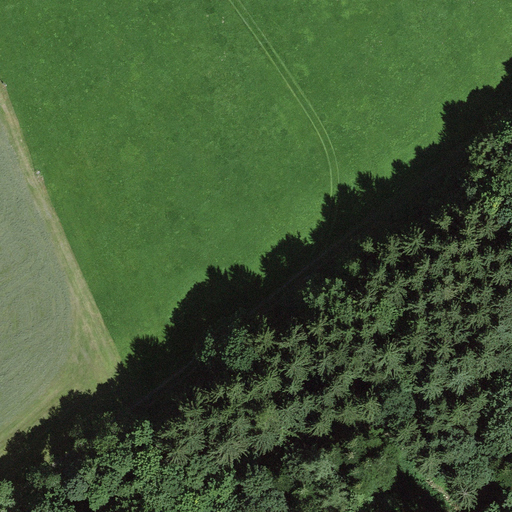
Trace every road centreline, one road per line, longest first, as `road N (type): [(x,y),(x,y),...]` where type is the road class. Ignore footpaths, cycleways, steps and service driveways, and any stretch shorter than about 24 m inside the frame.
road 1 (track): [(511,121),(7,511)]
road 2 (track): [(104,503),(231,469),(398,401),(481,344),(501,318)]
